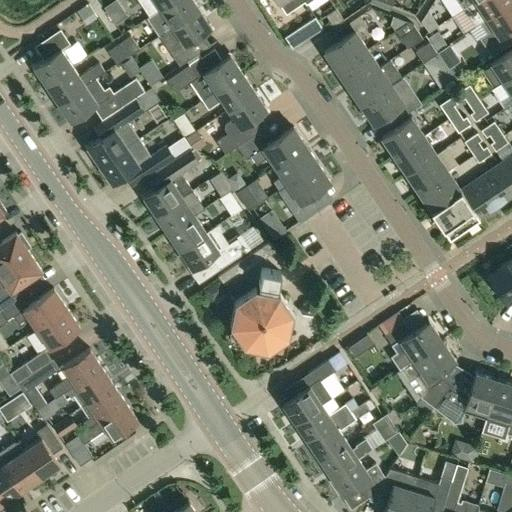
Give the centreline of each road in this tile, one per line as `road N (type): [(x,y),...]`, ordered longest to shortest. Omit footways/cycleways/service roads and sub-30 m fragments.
road 1 (residential): [(511,352),(483,343),(464,321),(306,79),(276,61),(237,0)]
road 2 (tertiary): [(217,424),(0,108)]
road 3 (residential): [(76,511),(217,424)]
